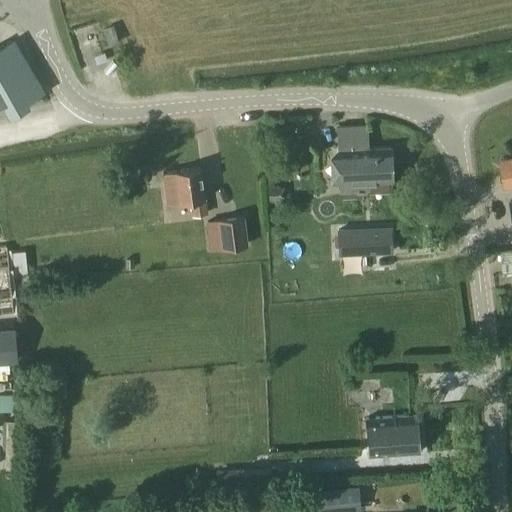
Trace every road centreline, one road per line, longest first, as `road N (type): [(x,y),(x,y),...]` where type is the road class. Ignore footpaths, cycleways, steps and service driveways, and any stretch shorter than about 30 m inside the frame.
road 1 (unclassified): [(441,121),(363,101),(92,112),(69,97),(23,0)]
road 2 (unclassified): [(498,511),(482,305),(460,163),(441,121)]
